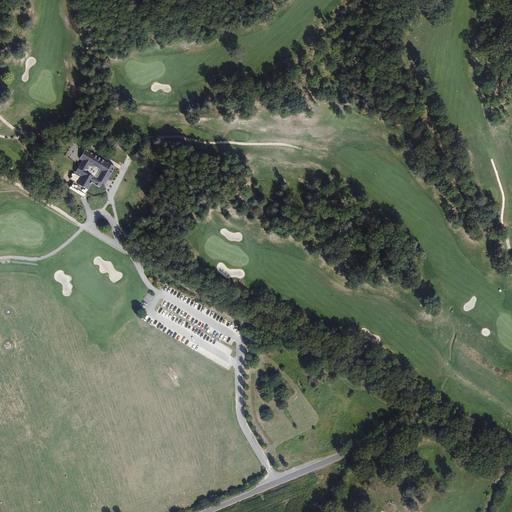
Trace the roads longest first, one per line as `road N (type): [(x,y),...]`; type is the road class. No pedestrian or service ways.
road 1 (unclassified): [(274,483),(428,419),(511,464)]
road 2 (unclassified): [(154,291),(148,311),(236,361),(240,413),(274,483)]
